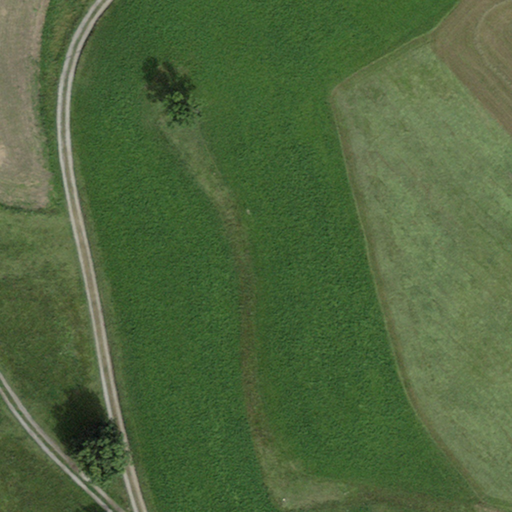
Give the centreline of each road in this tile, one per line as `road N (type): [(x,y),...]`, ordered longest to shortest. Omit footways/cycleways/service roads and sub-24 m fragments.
road 1 (track): [(140,511),(66,129),(77,62),(101,0)]
road 2 (track): [(115,511),(27,423),(0,376)]
